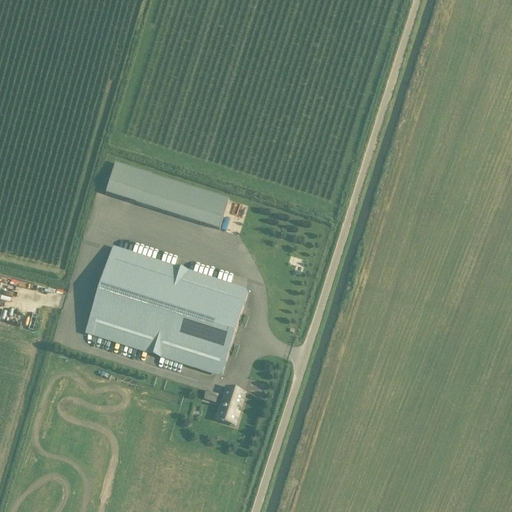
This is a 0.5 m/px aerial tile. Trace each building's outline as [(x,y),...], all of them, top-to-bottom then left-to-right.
[(103,198),(219,229),(227,197),(111,166),(103,198)] [(222,381),(249,294),(112,250),(84,337),(222,381)] [(37,287),(37,307),(61,307),(61,287),(37,287)] [(154,384),(163,388),(167,381),(158,377),(154,384)] [(265,399),(238,391),(232,411),(246,415),(244,423),(237,421),(232,438),(253,445),(258,428),(254,426),(256,418),(259,418),(265,399)] [(180,404),(183,397),(174,394),(172,401),(180,404)]
